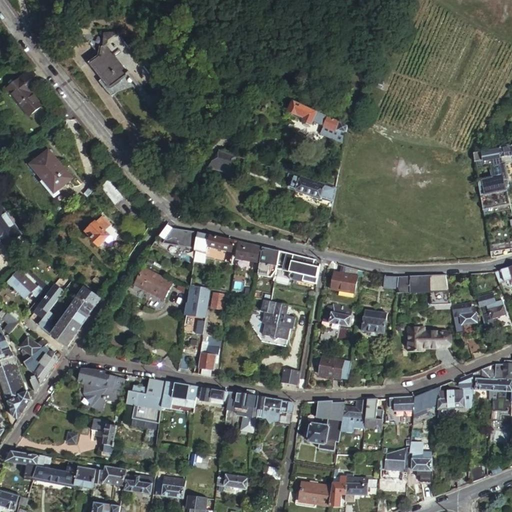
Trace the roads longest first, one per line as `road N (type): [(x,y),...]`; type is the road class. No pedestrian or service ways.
road 1 (residential): [(0,4),(139,184),(175,218),(391,269),(511,258)]
road 2 (residential): [(66,358),(279,395),(353,395),(418,389),(511,348)]
